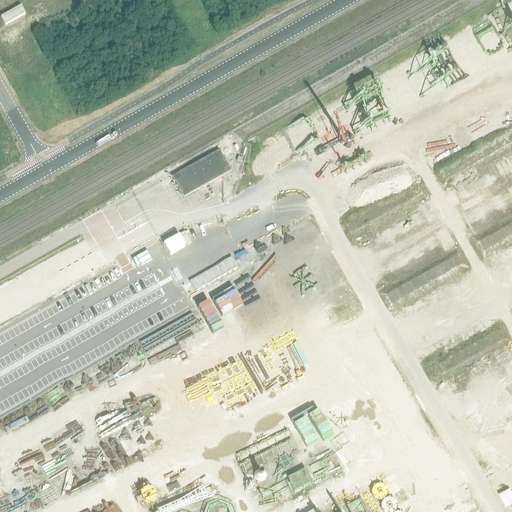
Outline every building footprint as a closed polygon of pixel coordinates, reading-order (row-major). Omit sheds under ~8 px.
[(5,25),(22,16),(25,14),(21,6),(1,18),(5,25)] [(435,55),(443,52),(441,46),(433,49),(435,55)] [(426,52),(418,56),(422,64),(431,60),(426,52)] [(413,82),(406,86),(413,99),(420,95),(413,82)] [(225,174),(216,159),(182,179),(191,193),(225,174)] [(467,175),(475,191),(486,185),(478,170),(467,175)] [(504,207),(511,203),(508,196),(500,200),(504,207)] [(501,218),(494,222),(511,254),(511,224),(509,219),(503,222),(501,218)] [(489,244),(511,289),(511,288),(511,266),(499,239),(489,244)] [(99,243),(93,245),(99,261),(111,256),(109,252),(103,254),(99,243)] [(441,248),(499,358),(509,353),(451,243),(441,248)] [(172,256),(179,252),(176,247),(169,251),(172,256)] [(418,251),(407,257),(473,376),(484,369),(418,251)] [(200,267),(221,317),(230,313),(209,263),(200,267)] [(210,325),(219,319),(189,266),(179,272),(210,325)] [(149,268),(143,273),(147,277),(153,272),(149,268)] [(196,339),(206,334),(173,269),(163,273),(196,339)] [(412,285),(419,282),(416,274),(392,284),(397,294),(408,289),(405,281),(409,279),(412,285)] [(104,313),(134,379),(148,372),(151,376),(156,372),(147,352),(139,351),(134,355),(119,321),(121,324),(128,321),(137,322),(144,319),(145,312),(143,307),(154,305),(158,309),(157,302),(143,300),(149,294),(151,297),(149,285),(131,288),(140,308),(124,315),(125,315),(111,313),(115,309),(112,302),(111,311),(109,311),(104,313)] [(175,340),(185,336),(166,287),(156,291),(175,340)] [(81,293),(72,298),(83,317),(92,312),(81,293)] [(95,312),(86,317),(143,430),(156,423),(142,395),(136,398),(133,393),(136,392),(95,312)] [(80,314),(69,319),(123,429),(134,424),(80,314)] [(50,359),(69,351),(60,331),(48,336),(50,341),(44,344),(50,359)] [(366,348),(416,442),(426,436),(377,342),(366,348)] [(233,343),(223,347),(229,360),(239,355),(233,343)] [(321,344),(310,349),(368,465),(379,459),(321,344)] [(18,374),(62,459),(73,454),(20,349),(16,351),(26,370),(18,374)] [(352,359),(403,449),(414,443),(391,402),(389,403),(361,354),(352,359)] [(200,357),(196,360),(202,369),(206,366),(200,357)] [(213,368),(217,379),(227,376),(223,364),(213,368)] [(204,383),(212,378),(208,372),(200,377),(204,383)] [(0,414),(10,434),(19,428),(0,391),(0,386),(2,385),(0,381),(0,414)] [(143,386),(162,423),(173,417),(154,381),(143,386)] [(0,449),(21,489),(35,481),(34,479),(47,472),(31,443),(25,446),(28,453),(18,458),(0,424),(0,449)] [(31,428),(51,476),(62,472),(42,424),(31,428)] [(142,449),(172,511),(186,511),(163,463),(167,461),(192,511),(204,511),(172,447),(175,446),(174,443),(167,447),(159,431),(151,435),(154,443),(142,449)] [(225,511),(188,444),(178,449),(212,511),(225,511)] [(456,511),(442,481),(436,483),(431,471),(425,473),(428,478),(426,479),(440,511),(456,511)] [(99,477),(66,494),(75,511),(91,511),(85,500),(86,500),(90,508),(110,498),(99,477)]
